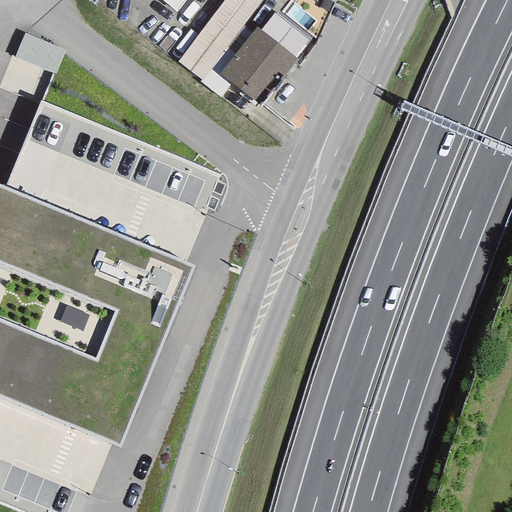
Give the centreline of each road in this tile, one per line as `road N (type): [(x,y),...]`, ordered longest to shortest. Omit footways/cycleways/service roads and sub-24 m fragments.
road 1 (secondary): [(198,511),(258,317),(398,0)]
road 2 (motorway): [(503,0),(383,274),(305,511)]
road 3 (motorway): [(372,511),(431,327),(511,138)]
